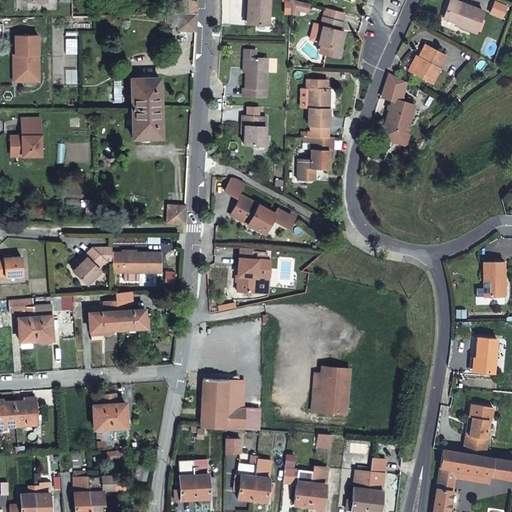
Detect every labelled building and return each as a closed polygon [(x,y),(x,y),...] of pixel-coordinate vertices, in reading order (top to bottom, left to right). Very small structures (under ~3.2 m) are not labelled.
[(248,0),(248,9),(250,9),(249,23),(269,24),(269,0),(248,0)] [(300,0),(290,0),(290,11),(297,12),(298,8),(306,10),(308,2),(300,0)] [(482,7),(461,0),(447,0),(442,14),(460,21),(459,24),(474,29),(482,7)] [(338,26),(340,19),(341,10),(323,5),(321,15),(319,23),(321,24),(317,41),(320,41),(327,43),(325,50),(338,53),(340,44),(337,43),(341,27),(338,26)] [(197,12),(166,12),(166,23),(170,23),(170,26),(178,26),(178,29),(195,30),(197,12)] [(15,54),(16,53),(17,75),(38,74),(38,34),(15,34),(15,54)] [(327,43),(320,41),(318,49),(325,50),(327,43)] [(427,80),(442,53),(421,42),(406,68),(408,69),(427,80)] [(246,57),(255,58),(255,47),(243,47),(242,69),(245,69),(246,57)] [(15,54),(13,54),(13,80),(39,79),(38,74),(17,75),(16,53),(15,54)] [(267,58),(255,58),(246,57),(245,69),(244,95),(265,96),(267,58)] [(130,77),(130,106),(160,106),(159,77),(130,77)] [(307,123),(310,123),(327,123),(328,106),(326,106),(326,85),(308,85),(307,123)] [(402,132),(410,103),(389,98),(388,98),(381,127),(384,128),(401,132),(402,132)] [(246,105),(245,115),(258,115),(258,105),(246,105)] [(160,106),(130,106),(131,137),(160,136),(160,106)] [(243,127),(242,144),(263,145),(264,126),(262,126),(262,116),(258,115),(245,115),(241,115),(240,127),(243,127)] [(327,135),(327,123),(310,123),(310,135),(327,135)] [(399,137),(401,132),(384,128),(383,132),(399,137)] [(298,157),(297,178),(308,178),(308,170),(311,167),(316,167),(327,167),(328,149),(332,149),(333,136),(327,135),(310,135),(302,135),(302,141),(311,142),(310,157),(298,157)] [(308,178),(316,178),(316,167),(311,167),(308,170),(308,178)] [(233,176),(231,176),(223,191),(235,197),(243,182),(233,176)] [(240,195),(230,215),(263,233),(264,231),(271,218),(284,224),(289,215),(277,208),(274,213),(240,195)] [(167,205),(166,223),(183,223),(185,205),(167,205)] [(289,215),(284,224),(288,227),(293,217),(289,215)] [(85,279),(88,279),(100,266),(99,264),(105,258),(106,258),(91,244),(83,252),(85,254),(72,268),(85,279)] [(106,258),(110,258),(110,251),(110,244),(91,244),(106,258)] [(111,271),(161,269),(161,251),(159,249),(110,251),(110,258),(111,271)] [(236,249),(236,257),(247,258),(248,249),(236,249)] [(1,259),(0,259),(0,276),(20,275),(19,255),(1,257),(1,259)] [(236,257),(235,257),(234,266),(234,289),(252,289),(253,265),(267,265),(267,258),(247,258),(236,257)] [(506,263),(485,264),(486,298),(506,298),(506,263)] [(131,301),(130,290),(111,291),(113,300),(105,301),(106,309),(85,310),(86,328),(109,327),(142,324),(141,306),(120,308),(120,302),(131,301)] [(56,295),(41,296),(43,310),(38,310),(37,304),(31,304),(33,338),(49,337),(47,309),(57,308),(56,295)] [(31,304),(30,297),(5,299),(5,310),(15,310),(17,339),(18,339),(31,338),(33,338),(31,304)] [(498,338),(477,336),(476,355),(475,371),(495,372),(498,338)] [(320,411),(346,413),(349,366),(323,365),(322,373),(320,411)] [(200,425),(259,429),(259,409),(242,407),(242,397),(227,397),(228,378),(203,377),(200,425)] [(95,427),(111,426),(109,393),(100,394),(100,402),(94,403),(95,427)] [(109,393),(111,426),(128,425),(126,401),(119,401),(119,393),(109,393)] [(24,399),(14,399),(16,423),(23,422),(37,421),(36,395),(24,396),(24,399)] [(0,424),(16,423),(14,399),(5,400),(5,398),(0,398),(0,424)] [(483,438),(485,421),(465,422),(464,435),(462,435),(461,443),(484,446),(485,438),(483,438)] [(329,442),(330,434),(317,433),(316,445),(323,446),(324,441),(329,442)] [(225,436),(225,452),(239,452),(240,437),(225,436)] [(442,450),(432,511),(448,511),(455,470),(490,475),(493,457),(442,450)] [(286,452),(283,480),(291,481),(293,468),(295,453),(286,452)] [(175,496),(195,496),(195,455),(181,454),(181,486),(175,486),(175,496)] [(195,455),(195,496),(210,496),(210,492),(216,492),(216,474),(210,474),(210,455),(195,455)] [(373,456),(370,472),(365,511),(371,511),(379,511),(380,509),(383,509),(384,503),(381,503),(386,458),(373,456)] [(511,478),(511,460),(493,457),(490,475),(511,478)] [(256,463),(252,499),(266,500),(267,497),(272,498),(274,480),(269,479),(272,460),(257,458),(256,463)] [(252,499),(256,463),(250,463),(239,462),(238,473),(241,474),(239,489),(238,497),(252,499)] [(309,505),(313,470),(298,468),(297,481),(294,503),(309,505)] [(313,468),(313,470),(309,505),(323,507),(326,469),(313,468)] [(351,510),(365,511),(370,472),(355,471),(352,500),(347,499),(347,505),(351,505),(351,508),(351,510)] [(89,475),(90,511),(111,511),(111,502),(104,503),(103,490),(113,490),(112,473),(89,475)] [(90,511),(89,475),(75,476),(75,487),(75,511),(90,511)] [(36,486),(36,511),(51,511),(50,482),(35,482),(36,486)] [(11,504),(10,511),(36,511),(36,486),(30,486),(30,494),(21,494),(21,504),(11,504)]
